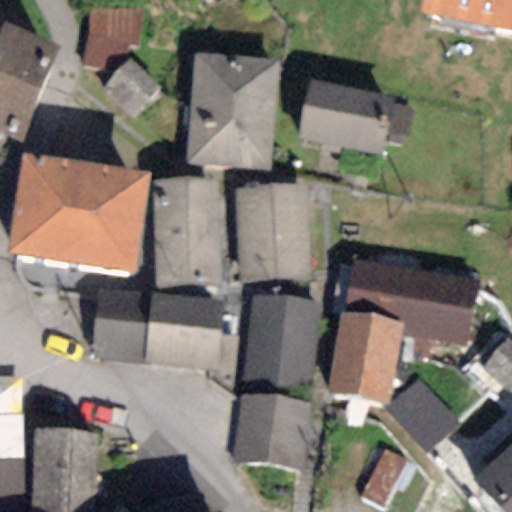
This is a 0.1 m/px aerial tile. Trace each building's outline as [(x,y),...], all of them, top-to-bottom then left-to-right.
[(511,0),(420,0),(418,11),(511,29),(511,0)] [(140,9),(92,8),(82,68),(115,73),(126,61),(127,45),(137,45),(140,9)] [(58,47),(6,21),(0,29),(0,132),(21,142),(58,47)] [(279,61),(195,53),(185,164),(269,171),(279,61)] [(159,90),(126,61),(115,73),(100,89),(133,119),(159,90)] [(298,139),(379,156),(382,140),(406,145),(413,108),(389,104),(390,98),(309,82),(298,139)] [(148,174),(23,155),(8,253),(133,272),(148,174)] [(215,180),(154,182),(157,285),(220,284),(215,180)] [(306,185),(236,188),(240,281),(310,278),(306,185)] [(464,346),(475,280),(355,260),(347,311),(404,321),(402,336),(464,346)] [(216,371),(221,299),(97,289),(91,361),(216,371)] [(252,297),(241,385),(308,392),(319,304),(252,297)] [(324,395),(388,406),(402,336),(404,321),(347,311),(339,311),(324,395)] [(511,397),(511,395),(511,345),(505,340),(479,368),(511,397)] [(0,413),(18,413),(19,379),(0,377),(0,413)] [(426,454),(459,426),(418,379),(388,406),(383,409),(426,454)] [(313,407),(240,396),(231,459),(304,470),(313,407)] [(0,413),(0,511),(24,511),(22,413),(18,413),(0,413)] [(94,511),(98,432),(35,430),(31,511),(94,511)] [(511,511),(511,441),(470,478),(500,511),(511,511)] [(404,464),(380,453),(359,497),(383,509),(404,464)]
